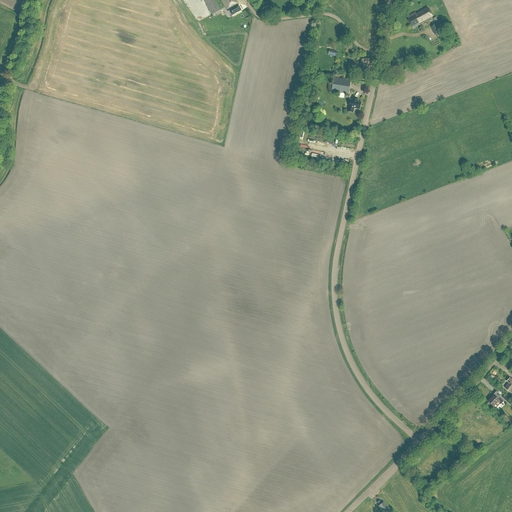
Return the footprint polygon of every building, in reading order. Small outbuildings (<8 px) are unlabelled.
[(203,0),(212,15),(220,11),(219,9),(214,0),(203,0)] [(221,0),(228,12),(230,11),(232,16),(242,10),(236,0),(237,0),(221,0)] [(417,25),(433,17),(427,7),(418,11),(419,13),(416,14),(415,13),(412,15),(412,14),(407,17),(413,29),(418,26),(417,25)] [(431,27),(435,35),(441,31),(437,24),(431,27)] [(427,37),(433,35),(430,27),(424,30),(427,37)] [(370,76),(371,69),(370,68),(370,65),(372,66),(373,61),(366,59),(362,59),(361,64),(362,64),(363,64),(360,74),(370,76)] [(345,79),(344,79),(334,77),(332,92),(348,94),(351,80),(345,79)] [(351,99),(348,111),(353,112),(354,109),(354,108),(360,109),(361,104),(360,104),(360,103),(360,102),(358,101),(358,100),(353,99),(352,100),(351,99)] [(488,401),(493,406),(495,408),(500,404),(501,404),(503,401),(500,398),(499,398),(498,397),(500,395),(496,391),(493,394),(494,395),(488,401)] [(472,420),(478,413),(472,408),(466,414),(472,420)] [(463,411),(455,418),(461,424),(469,417),(463,411)] [(480,425),(485,419),(479,414),(474,420),(480,425)] [(491,421),(485,426),(491,432),(494,429),(497,432),(505,425),(498,417),(494,421),(492,418),(490,420),(491,421)] [(369,503),(374,511),(379,511),(380,511),(373,500),(369,503)] [(391,511),(393,511),(390,509),(389,509),(383,502),(382,503),(380,500),(377,503),(378,504),(379,505),(378,506),(383,511),(391,511)]
